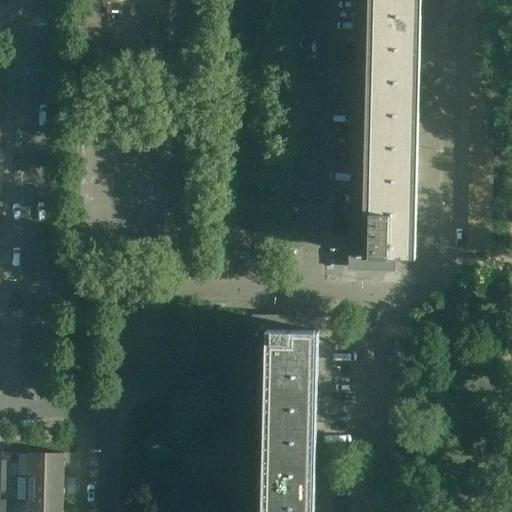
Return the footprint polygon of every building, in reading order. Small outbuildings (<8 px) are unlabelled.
[(370,0),(369,49),(420,49),(421,0),(370,0)] [(497,5),(473,4),(473,16),(497,16),(497,5)] [(497,16),(473,16),(473,27),(497,28),(497,16)] [(497,28),(473,27),(472,39),(496,40),(497,28)] [(496,40),(472,39),(472,51),(496,52),(496,40)] [(420,49),(369,49),(364,256),(363,256),(363,257),(369,257),(369,270),(393,271),(393,257),(416,258),(416,257),(411,257),(411,230),(416,230),(420,49)] [(496,52),(472,51),(472,63),(496,63),(496,52)] [(496,63),(472,63),(472,75),(496,75),(496,63)] [(496,75),(472,75),(471,86),(495,87),(496,75)] [(495,87),(471,86),(471,98),(495,99),(495,87)] [(495,99),(471,98),(471,110),(495,110),(495,99)] [(495,110),(471,110),(470,122),(494,122),(495,110)] [(494,122),(470,122),(470,133),(494,134),(494,122)] [(494,134),(470,133),(470,145),(494,146),(494,134)] [(494,146),(470,145),(470,157),(494,157),(494,146)] [(494,157),(470,157),(469,169),(493,169),(494,157)] [(493,169),(469,169),(469,180),(493,181),(493,169)] [(493,181),(469,180),(469,192),(493,193),(493,181)] [(493,193),(469,192),(468,204),(493,204),(493,193)] [(493,204),(468,204),(468,216),(492,216),(493,204)] [(492,216),(468,216),(468,227),(492,228),(492,216)] [(492,228),(468,227),(468,239),(492,240),(492,228)] [(492,240),(468,239),(467,251),(491,252),(492,240)] [(268,331),(263,511),(314,511),(318,363),(313,363),(314,332),(319,332),(297,331),(297,317),(268,316),(267,330),(267,331),(268,331)] [(414,342),(390,341),(390,353),(413,354),(414,342)] [(413,354),(390,353),(390,365),(413,366),(413,354)] [(413,366),(390,365),(389,377),(413,378),(413,366)] [(413,378),(389,377),(389,389),(413,389),(413,378)] [(413,389),(389,389),(389,401),(412,401),(413,389)] [(412,401),(389,401),(389,413),(412,413),(412,401)] [(412,413),(389,413),(388,424),(412,425),(412,413)] [(412,425),(388,424),(388,436),(412,437),(412,425)] [(412,437),(388,436),(388,448),(411,449),(412,437)] [(411,449),(388,448),(388,460),(411,460),(411,449)] [(27,453),(27,477),(64,478),(65,454),(27,453)] [(411,460),(388,460),(387,472),(411,473),(411,460)] [(10,461),(1,461),(1,477),(10,477),(10,461)] [(411,473),(387,472),(387,484),(411,485),(411,473)] [(10,477),(1,477),(1,494),(9,494),(10,477)] [(64,478),(27,477),(26,502),(64,503),(64,478)] [(411,485),(387,484),(387,496),(410,497),(411,485)] [(410,497),(387,496),(386,508),(410,509),(410,497)] [(9,511),(10,501),(0,501),(0,511),(9,511)] [(63,511),(64,503),(26,502),(25,511),(63,511)]
